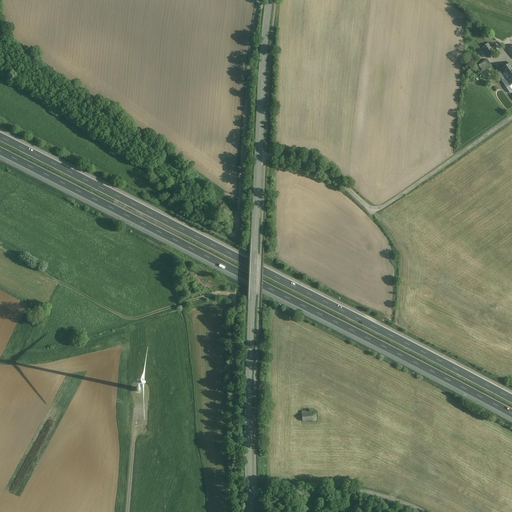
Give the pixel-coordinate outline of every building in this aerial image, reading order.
[(488,43),(482,47),(489,58),(495,53),(488,43)] [(492,43),(489,44),(496,53),(498,51),(492,43)] [(482,63),(486,69),(491,66),(486,60),(482,63)] [(486,69),(482,63),(478,65),(483,72),(486,69)] [(511,65),(511,63),(500,71),(505,78),(510,85),(511,83),(511,65)] [(510,88),(510,85),(505,78),(501,81),(509,92),(511,90),(510,88)] [(313,413),(302,413),(303,422),(314,421),(313,413)]
